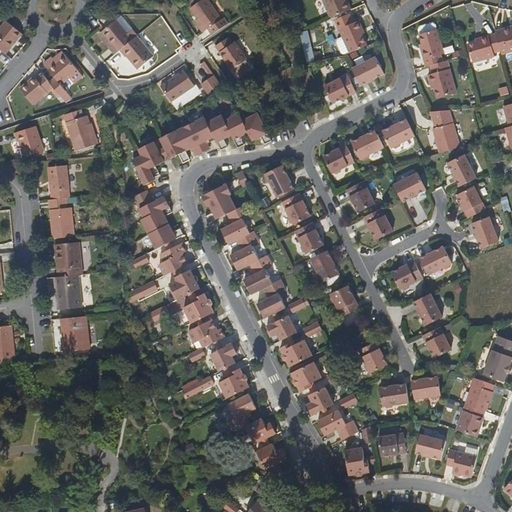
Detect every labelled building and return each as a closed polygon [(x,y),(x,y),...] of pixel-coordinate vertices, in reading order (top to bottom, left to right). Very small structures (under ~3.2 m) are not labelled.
[(212,35),(229,24),(225,18),(222,20),(208,0),(203,0),(191,9),(198,20),(206,31),(209,29),(212,35)] [(326,0),(323,2),(332,20),(352,11),(347,0),(346,1),(346,0),(326,0)] [(338,43),(344,57),(346,57),(348,56),(369,47),(363,36),(361,32),(364,30),(359,21),(355,23),(350,15),(335,22),(343,39),(339,41),(338,43)] [(206,31),(198,20),(194,22),(202,34),(206,31)] [(119,51),(132,40),(116,21),(101,33),(117,53),(119,51)] [(0,51),(5,56),(22,35),(6,22),(0,28),(0,51)] [(423,53),(427,68),(431,66),(443,63),(441,57),(446,55),(436,26),(432,24),(421,28),(419,31),(423,46),(425,53),(423,53)] [(511,29),(497,33),(498,36),(503,52),(504,56),(511,53),(511,29)] [(299,33),(307,61),(315,59),(307,31),(299,33)] [(137,36),(132,40),(119,51),(126,58),(127,57),(137,70),(154,57),(137,36)] [(503,52),(498,36),(480,40),(481,43),(477,44),(469,46),(474,64),(496,58),(495,54),(503,52)] [(231,46),(226,40),(216,48),(231,71),(232,70),(238,78),(251,69),(246,61),(247,60),(235,43),(231,46)] [(61,53),(53,59),(56,62),(63,56),(61,53)] [(49,84),(54,89),(61,97),(66,92),(61,86),(69,79),(78,72),(64,55),(63,56),(56,62),(53,59),(50,55),(41,63),(55,79),(49,84)] [(353,71),(362,88),(371,84),(376,81),(386,76),(377,59),(375,60),(373,59),(368,62),(367,64),(353,71)] [(206,61),(200,65),(206,78),(212,75),(206,61)] [(443,63),(431,66),(433,75),(429,76),(434,91),(435,90),(439,100),(458,94),(448,61),(443,63)] [(78,72),(69,79),(74,85),(82,77),(78,72)] [(194,87),(183,72),(161,87),(172,103),(194,87)] [(49,84),(41,74),(36,79),(34,77),(20,89),(34,106),(54,89),(49,84)] [(215,75),(200,83),(209,99),(223,91),(215,75)] [(335,105),(344,101),(348,98),(358,93),(349,77),(336,83),(332,83),(327,86),(326,89),(335,105)] [(83,111),(64,116),(75,152),(98,144),(89,116),(85,117),(83,111)] [(450,111),(432,112),(438,129),(434,131),(441,154),(462,148),(450,111)] [(251,134),(245,122),(240,113),(226,121),(234,136),(241,149),(247,145),(244,138),(251,134)] [(245,122),(251,134),(254,142),(262,138),(266,146),(273,142),(259,114),(245,122)] [(234,136),(226,121),(223,115),(208,123),(216,138),(223,152),(230,148),(226,141),(234,136)] [(216,138),(208,123),(205,118),(192,125),(205,152),(211,148),(209,142),(216,138)] [(417,138),(409,121),(400,125),(395,128),(385,132),(394,149),(396,148),(399,150),(402,147),(404,144),(417,138)] [(205,152),(192,125),(178,132),(188,153),(196,149),(199,155),(205,152)] [(19,142),(24,159),(44,152),(36,127),(15,134),(17,143),(19,142)] [(188,153),(178,132),(177,131),(162,139),(167,148),(171,157),(173,160),(180,156),(185,164),(191,160),(188,153)] [(385,148),(377,132),(368,136),(363,138),(353,143),(362,160),(365,160),(366,161),(370,159),(371,156),(385,148)] [(143,155),(156,179),(162,176),(158,167),(166,163),(164,160),(160,152),(155,143),(141,151),(143,155)] [(356,163),(347,146),(339,150),(333,154),(324,158),(333,175),(336,175),(337,176),(342,173),(342,170),(356,163)] [(171,157),(167,148),(160,152),(164,160),(171,157)] [(156,179),(143,155),(134,160),(147,187),(157,182),(156,179)] [(461,187),(479,179),(471,163),(472,161),(471,157),(469,158),(467,155),(450,163),(461,187)] [(296,189),(292,181),(289,175),(284,165),(267,174),(268,176),(266,178),(269,183),(271,183),(279,198),(296,189)] [(51,200),(67,199),(70,198),(67,166),(47,169),(51,200)] [(252,186),(245,173),(237,177),(244,190),(252,186)] [(402,199),(404,203),(413,198),(419,195),(428,191),(420,174),(418,174),(415,173),(410,175),(410,178),(396,186),(402,199)] [(366,182),(348,191),(352,199),(354,204),(359,214),(377,205),(376,203),(378,202),(376,196),(373,196),(366,182)] [(228,185),(203,199),(208,209),(211,207),(215,215),(212,217),(211,216),(207,218),(210,225),(228,216),(238,211),(231,197),(233,196),(228,185)] [(471,218),(488,209),(481,194),(482,192),(480,188),(478,188),(476,186),(460,195),(464,203),(467,210),(471,218)] [(147,220),(172,208),(167,198),(156,204),(150,192),(136,200),(147,220)] [(305,201),(302,194),(284,203),(284,205),(283,207),(285,211),(288,212),(296,226),(313,218),(308,208),(305,201)] [(48,200),(53,240),(75,238),(71,209),(68,209),(67,199),(51,200),(48,200)] [(246,207),(238,211),(228,216),(234,227),(222,232),(229,245),(239,240),(243,238),(250,234),(244,222),(252,218),(246,207)] [(172,208),(147,220),(144,222),(151,237),(172,227),(168,219),(176,215),(172,208)] [(384,208),(366,218),(371,227),(373,231),(378,241),(396,232),(396,228),(393,223),(391,222),(384,208)] [(475,224),(479,234),(481,240),(485,250),(502,243),(496,227),(498,226),(496,220),(494,220),(492,217),(475,224)] [(319,232),(315,224),(296,233),(297,235),(296,237),(298,242),(302,244),(308,256),(326,247),(322,238),(319,232)] [(172,227),(151,237),(158,251),(166,247),(172,244),(187,237),(183,230),(176,234),(172,227)] [(257,231),(250,234),(243,238),(246,244),(242,246),(244,250),(232,257),(239,270),(251,264),(255,262),(262,258),(255,245),(261,242),(257,231)] [(79,276),(82,275),(79,243),(55,246),(56,258),(60,258),(61,277),(79,276)] [(175,248),(169,251),(162,255),(165,263),(161,265),(166,277),(174,273),(181,269),(189,265),(184,254),(186,253),(185,251),(186,249),(182,245),(175,248)] [(450,268),(453,265),(445,248),(422,260),(430,276),(446,269),(447,270),(450,268)] [(334,260),(330,251),(312,260),(314,262),(312,265),(314,269),(317,269),(325,285),(342,276),(337,265),(334,260)] [(149,255),(135,263),(138,269),(152,262),(149,255)] [(244,281),(251,295),(265,288),(268,286),(274,283),(268,270),(274,266),(269,255),(262,258),(255,262),(258,267),(254,269),(257,274),(253,276),(244,281)] [(425,279),(416,262),(393,274),(402,291),(405,290),(406,291),(408,291),(410,289),(411,287),(425,279)] [(184,274),(181,269),(174,273),(178,281),(183,279),(181,276),(184,274)] [(196,292),(201,290),(197,283),(198,281),(197,277),(194,276),(190,270),(184,274),(181,276),(183,279),(178,281),(170,285),(178,301),(189,295),(196,292)] [(58,289),(55,290),(57,311),(82,309),(79,276),(61,277),(57,278),(58,289)] [(258,305),(266,319),(274,315),(280,312),(287,308),(280,295),(287,291),(281,280),(274,283),(268,286),(270,292),(268,294),(270,299),(258,305)] [(156,282),(142,290),(145,296),(159,288),(156,282)] [(361,310),(357,301),(354,295),(350,287),(333,295),(334,298),(332,300),(334,304),(337,304),(345,318),(361,310)] [(199,299),(196,292),(189,295),(194,306),(198,304),(196,300),(199,299)] [(440,307),(433,294),(416,302),(421,312),(423,316),(428,326),(445,317),(445,312),(442,307),(440,307)] [(186,310),(193,324),(215,312),(213,308),(214,306),(213,302),(210,301),(206,295),(199,299),(196,300),(198,304),(194,306),(186,310)] [(312,305),(309,300),(308,297),(290,307),(294,314),(312,305)] [(98,305),(99,312),(116,311),(120,306),(119,303),(98,305)] [(167,307),(152,314),(157,322),(171,314),(167,307)] [(194,326),(216,314),(215,312),(193,324),(194,326)] [(280,312),(274,315),(278,321),(283,318),(280,312)] [(278,333),(283,340),(287,338),(293,335),(299,332),(290,315),(283,318),(278,321),(269,326),(270,329),(269,333),(271,336),(274,336),(278,333)] [(90,350),(87,317),(60,320),(64,353),(90,350)] [(221,341),(226,339),(224,337),(225,335),(224,332),(222,332),(221,330),(219,331),(213,320),(189,332),(195,344),(200,342),(205,350),(214,345),(221,341)] [(309,337),(324,329),(320,321),(305,329),(309,337)] [(0,366),(16,365),(12,326),(0,327),(0,366)] [(442,328),(425,336),(430,345),(433,351),(437,359),(454,351),(454,345),(451,341),(449,340),(442,328)] [(293,335),(287,338),(291,344),(293,343),(295,347),(298,345),(293,335)] [(494,356),(511,362),(511,342),(500,338),(494,356)] [(225,350),(221,341),(214,345),(219,354),(225,350)] [(289,362),(292,368),(315,356),(307,341),(298,345),(295,347),(293,343),(291,344),(282,348),(285,354),(284,358),(286,361),(289,362)] [(389,366),(385,356),(382,351),(378,342),(360,351),(367,366),(366,367),(368,372),(370,372),(372,374),(389,366)] [(231,368),(237,365),(234,359),(240,355),(238,350),(236,350),(234,346),(225,350),(219,354),(212,358),(220,374),(224,371),(231,368)] [(203,350),(190,357),(194,365),(207,358),(203,350)] [(511,366),(511,362),(494,356),(487,375),(506,383),(509,374),(511,366)] [(318,362),(295,373),(299,380),(298,382),(300,386),(302,387),(305,393),(312,389),(315,387),(314,385),(318,383),(326,379),(318,362)] [(234,374),(231,368),(224,371),(229,381),(232,379),(231,376),(234,374)] [(228,400),(251,389),(248,384),(249,380),(247,377),(245,377),(241,370),(234,374),(231,376),(232,379),(229,381),(221,385),(228,400)] [(346,374),(344,370),(331,376),(334,384),(348,377),(346,374)] [(435,399),(440,398),(442,396),(443,395),(440,377),(415,380),(418,399),(433,397),(435,399)] [(211,378),(197,385),(202,395),(217,387),(211,378)] [(486,412),(488,412),(495,392),(494,392),(496,386),(476,379),(474,385),(476,386),(469,405),(486,412)] [(315,387),(312,389),(315,394),(321,391),(318,383),(314,385),(315,387)] [(397,406),(412,403),(408,385),(383,389),(385,407),(389,407),(390,409),(395,409),(397,406)] [(315,394),(312,395),(316,402),(311,405),(310,408),(311,411),(313,412),(315,415),(324,410),(330,407),(337,404),(328,387),(321,391),(315,394)] [(342,401),(346,409),(360,402),(356,394),(342,401)] [(253,395),(230,406),(237,419),(229,423),(235,434),(249,427),(246,421),(250,419),(247,414),(259,408),(253,395)] [(482,426),(484,426),(487,419),(485,417),(486,412),(469,405),(459,431),(478,438),(482,426)] [(330,407),(324,410),(328,418),(334,415),(330,407)] [(328,418),(320,422),(328,436),(338,431),(340,435),(341,434),(345,440),(362,432),(356,421),(349,424),(342,411),(334,415),(328,418)] [(268,439),(274,436),(278,434),(276,429),(277,428),(276,425),(273,424),(269,426),(264,420),(253,425),(252,426),(261,443),(268,439)] [(373,427),(366,430),(368,444),(375,443),(373,427)] [(384,458),(409,454),(406,434),(392,436),(388,434),(384,434),(383,437),(381,438),(384,458)] [(422,435),(417,452),(427,455),(433,456),(444,458),(448,441),(445,440),(445,438),(439,437),(437,438),(422,435)] [(275,445),(278,443),(274,436),(268,439),(272,447),(275,445)] [(275,467),(280,464),(290,459),(288,455),(288,453),(287,449),(284,449),(279,452),(275,445),(272,447),(259,453),(269,470),(275,467)] [(254,447),(241,453),(245,460),(258,454),(254,447)] [(373,472),(371,463),(371,460),(367,461),(367,458),(366,448),(348,451),(352,476),(361,474),(364,476),(369,476),(371,473),(373,472)] [(452,452),(449,465),(455,466),(454,474),(474,477),(479,458),(478,458),(480,451),(468,448),(467,455),(452,452)] [(278,472),(284,470),(280,464),(275,467),(278,472)] [(270,482),(285,478),(284,470),(278,472),(269,474),(270,482)] [(264,487),(263,486),(259,492),(272,502),(277,496),(264,487)] [(277,496),(272,502),(267,508),(270,510),(273,507),(280,499),(277,496)] [(241,511),(242,511),(230,502),(226,507),(231,511),(241,511)] [(270,510),(267,508),(260,502),(251,511),(279,511),(273,507),(270,510)]
